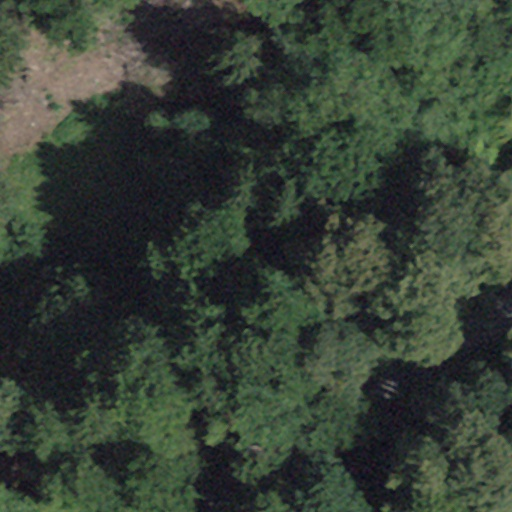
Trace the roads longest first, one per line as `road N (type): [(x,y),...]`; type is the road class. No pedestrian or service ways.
road 1 (track): [(0,434),(418,179),(511,99)]
road 2 (unclassified): [(511,318),(431,349),(363,414),(276,472),(190,511)]
